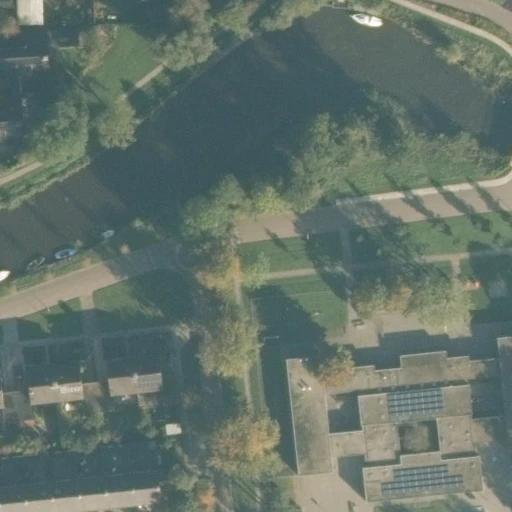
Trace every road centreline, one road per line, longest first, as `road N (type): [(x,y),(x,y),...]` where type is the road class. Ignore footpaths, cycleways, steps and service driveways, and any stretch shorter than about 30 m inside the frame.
road 1 (unclassified): [(193,248),(254,231),(511,198)]
road 2 (residential): [(226,511),(193,248)]
road 3 (unclassified): [(0,317),(193,248)]
